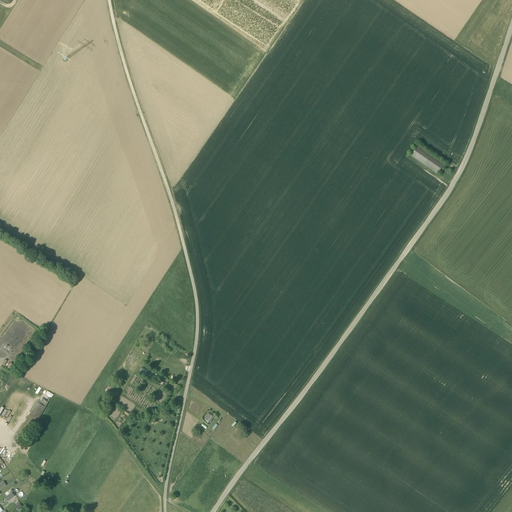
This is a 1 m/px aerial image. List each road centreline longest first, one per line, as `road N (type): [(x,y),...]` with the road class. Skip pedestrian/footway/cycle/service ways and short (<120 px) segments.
road 1 (unclassified): [(213,511),(447,192),(511,23)]
road 2 (unclassified): [(109,0),(197,312),(165,511)]
road 3 (track): [(164,495),(112,427),(81,404)]
